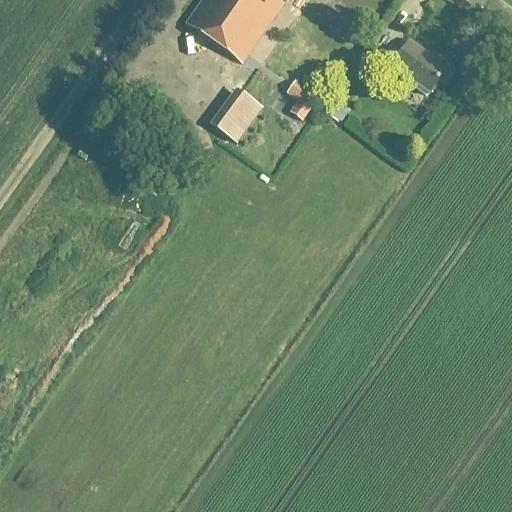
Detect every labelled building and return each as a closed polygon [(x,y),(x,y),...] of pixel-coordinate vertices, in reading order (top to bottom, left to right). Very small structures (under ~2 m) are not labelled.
[(203,0),(186,25),(242,64),(286,1),(283,0),(203,0)] [(392,67),(418,85),(417,86),(418,91),(426,96),(429,96),(439,81),(445,85),(455,71),(439,59),(436,63),(409,44),(392,67)] [(511,71),(511,52),(503,47),(495,61),(511,71)] [(371,82),(387,60),(375,51),(359,73),(371,82)] [(302,99),(309,87),(292,78),(285,90),(302,99)] [(211,120),(235,138),(262,102),(239,84),(211,120)] [(293,110),(302,117),(312,103),(304,96),(293,110)] [(340,122),(346,110),(335,104),(328,116),(340,122)]
